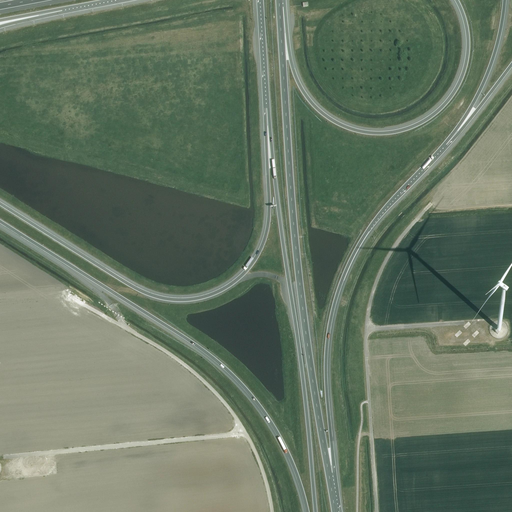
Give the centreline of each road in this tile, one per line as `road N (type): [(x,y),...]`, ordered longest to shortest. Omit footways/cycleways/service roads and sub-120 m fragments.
road 1 (trunk): [(328,474),(303,322),(279,7)]
road 2 (motorway): [(268,108),(264,242),(243,274),(211,295),(173,300),(138,290),(0,203)]
road 3 (motorway): [(0,221),(232,375),(277,433),(307,511)]
road 4 (trunk): [(268,108),(314,511)]
road 5 (motorway): [(328,474),(326,349),(337,291),(378,214),(445,143)]
road 6 (motorway): [(456,0),(467,40),(459,82),(429,117),(386,133),(346,127),(307,97),(292,69),(279,7)]
road 7 (motorway): [(445,143),(481,87),(504,0)]
